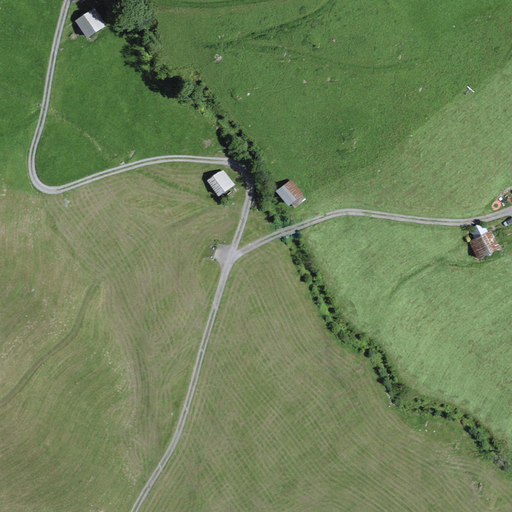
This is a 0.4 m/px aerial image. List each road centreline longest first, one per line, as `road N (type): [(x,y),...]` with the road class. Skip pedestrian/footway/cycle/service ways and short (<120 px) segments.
road 1 (track): [(230,258),(253,192),(237,164),(146,163),(63,192),(40,183),(37,145),(70,0)]
road 2 (track): [(230,258),(332,214),(448,223),(511,212)]
